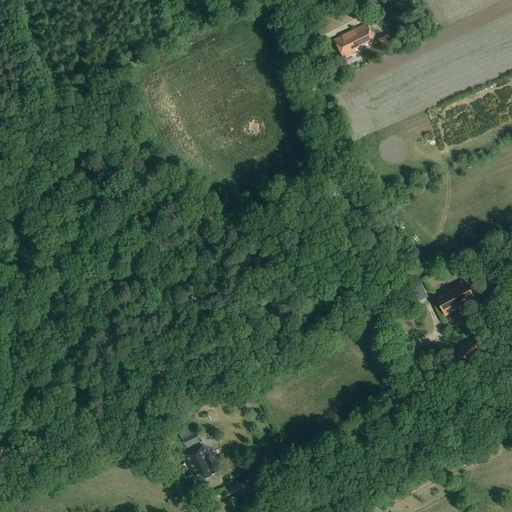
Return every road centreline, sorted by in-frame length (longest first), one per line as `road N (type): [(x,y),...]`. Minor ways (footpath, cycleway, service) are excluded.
road 1 (track): [(411,407),(367,294),(336,171)]
road 2 (track): [(191,510),(411,407)]
road 3 (track): [(336,171),(292,0)]
